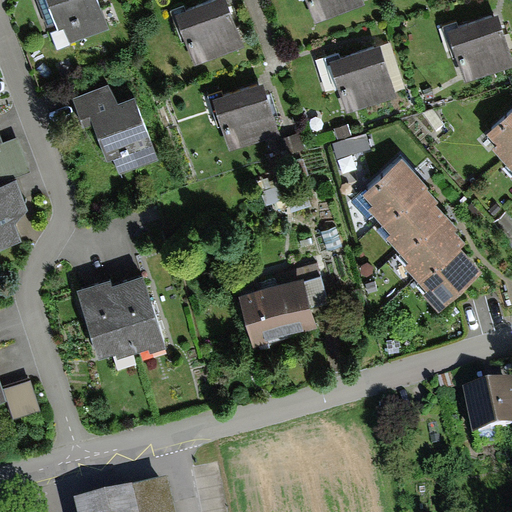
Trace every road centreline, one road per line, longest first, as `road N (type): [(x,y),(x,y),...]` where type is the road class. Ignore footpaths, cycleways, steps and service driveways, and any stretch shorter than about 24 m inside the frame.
road 1 (residential): [(72,456),(24,297),(56,206),(0,36)]
road 2 (residential): [(167,432),(511,337)]
